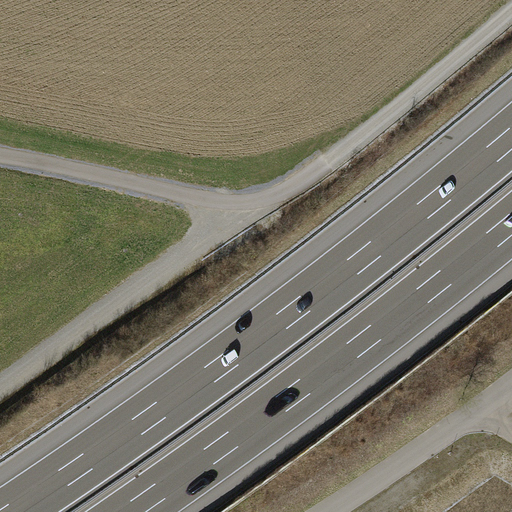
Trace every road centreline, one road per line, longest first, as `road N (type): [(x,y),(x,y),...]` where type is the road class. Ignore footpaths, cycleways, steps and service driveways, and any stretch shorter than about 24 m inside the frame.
road 1 (motorway): [(511,137),(252,342),(12,511)]
road 2 (track): [(0,156),(217,201),(265,199),(347,149),(511,11)]
road 3 (motorway): [(133,511),(511,225)]
road 4 (residential): [(328,511),(511,383)]
